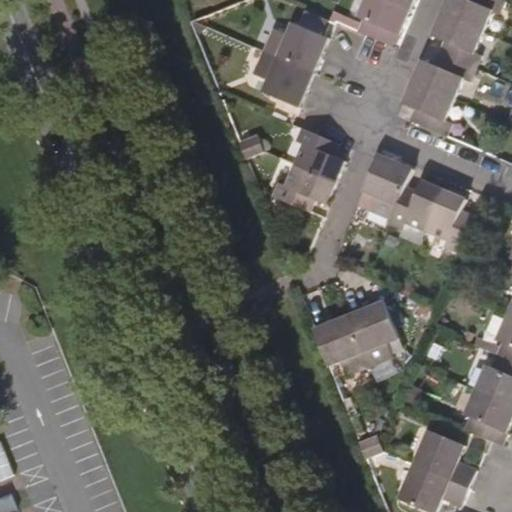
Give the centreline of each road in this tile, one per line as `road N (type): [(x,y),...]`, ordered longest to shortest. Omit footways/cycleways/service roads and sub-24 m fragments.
road 1 (tertiary): [(3,0),(212,511)]
road 2 (residential): [(511,189),(373,128)]
road 3 (residential): [(323,265),(373,128)]
road 4 (residential): [(373,128),(432,0)]
